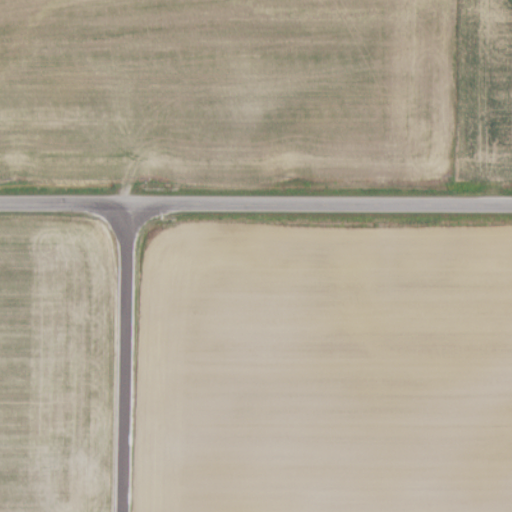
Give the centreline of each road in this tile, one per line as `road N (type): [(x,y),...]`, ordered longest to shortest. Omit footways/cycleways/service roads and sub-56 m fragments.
road 1 (residential): [(511,203),(0,203)]
road 2 (residential): [(120,511),(125,204)]
